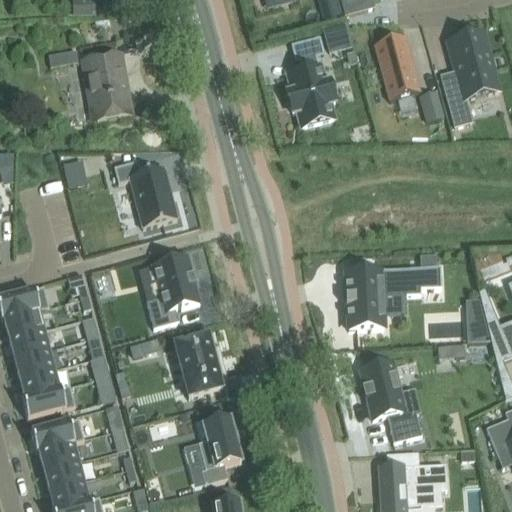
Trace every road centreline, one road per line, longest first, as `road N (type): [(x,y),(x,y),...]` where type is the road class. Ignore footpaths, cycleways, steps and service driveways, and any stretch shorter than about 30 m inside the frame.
road 1 (tertiary): [(312,511),(188,0)]
road 2 (unknown): [(335,476),(511,472)]
